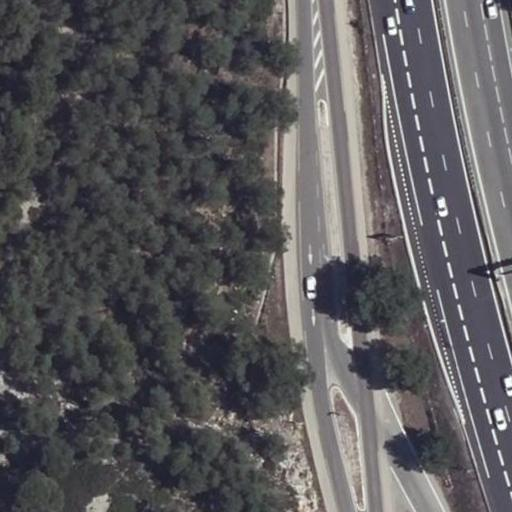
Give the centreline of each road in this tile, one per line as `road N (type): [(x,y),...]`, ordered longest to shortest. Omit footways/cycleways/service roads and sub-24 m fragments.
road 1 (motorway): [(399,0),(477,331),(511,443)]
road 2 (primary): [(365,396),(315,0)]
road 3 (primary): [(306,0),(314,339)]
road 4 (motorway): [(511,174),(471,0)]
road 5 (primary): [(314,339),(323,431),(344,511)]
road 6 (motorway): [(365,396),(426,511)]
